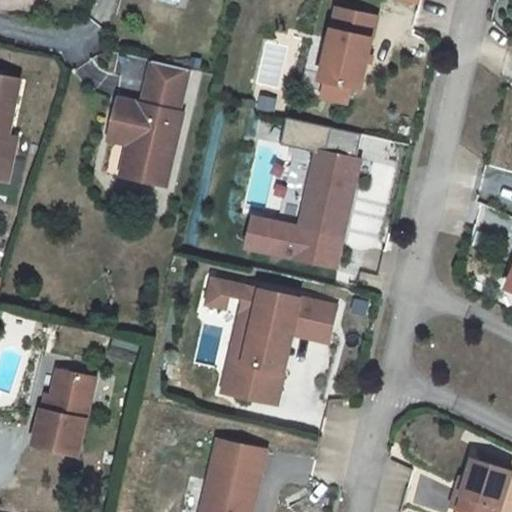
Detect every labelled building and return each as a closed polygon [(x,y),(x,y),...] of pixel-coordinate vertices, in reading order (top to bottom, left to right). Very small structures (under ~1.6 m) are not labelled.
[(314,76),(353,85),(364,34),(359,33),(363,12),(328,5),(314,76)] [(359,33),(364,34),(368,14),(363,12),(359,33)] [(182,58),(145,50),(136,93),(112,88),(104,129),(123,133),(117,165),(162,175),(177,101),(173,101),(182,58)] [(0,66),(0,147),(8,148),(12,127),(3,125),(14,69),(0,66)] [(276,140),(318,150),(324,125),(282,114),(276,140)] [(291,225),(332,237),(341,201),(338,200),(341,188),(344,189),(352,159),(349,158),(355,133),(324,125),(318,150),(311,148),(291,225)] [(0,147),(0,170),(4,171),(8,148),(0,147)] [(324,264),(332,237),(291,225),(245,212),(237,241),(324,264)] [(511,264),(502,287),(511,291),(511,264)] [(215,276),(208,301),(242,310),(249,284),(215,276)] [(221,390),(275,404),(293,334),(328,343),(338,308),(302,298),(249,284),(242,310),(256,313),(244,360),(230,356),(221,390)] [(114,326),(110,342),(135,349),(139,333),(114,326)] [(96,365),(59,357),(53,383),(50,398),(43,396),(35,432),(79,441),(96,365)] [(47,381),(44,396),(50,398),(53,383),(47,381)] [(196,511),(247,511),(263,449),(216,437),(196,511)] [(500,511),(511,474),(511,473),(473,462),(467,482),(462,497),(456,495),(452,511),(454,511),(500,511)] [(462,497),(467,482),(461,480),(456,495),(462,497)]
